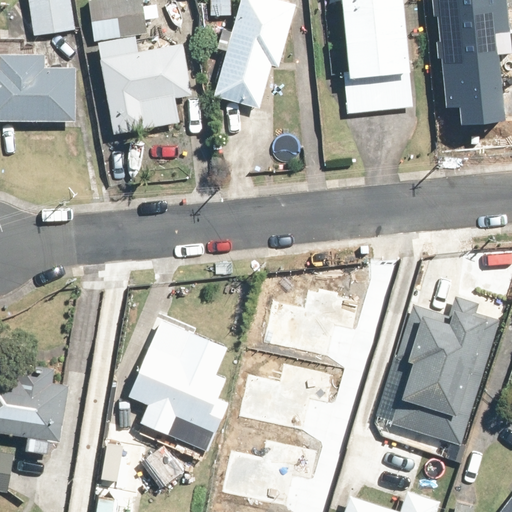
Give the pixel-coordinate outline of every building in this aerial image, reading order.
[(67,0),(23,0),(29,37),(72,30),(67,0)] [(136,0),(90,0),(84,1),(91,43),(143,34),(136,0)] [(266,66),(273,68),(289,7),(263,0),(235,0),(207,97),(255,110),(266,66)] [(332,0),(343,114),(409,108),(398,0),(332,0)] [(436,0),(446,107),(459,106),(461,125),(503,121),(497,53),(511,52),(506,0),(436,0)] [(186,97),(178,46),(132,54),(130,38),(91,45),(107,136),(174,125),(170,99),(186,97)] [(0,122),(70,123),(70,70),(40,70),(40,58),(0,57),(0,122)] [(266,269),(267,289),(313,287),(312,267),(266,269)] [(272,299),(262,340),(323,355),(331,323),(350,328),(357,301),(308,289),(303,307),(272,299)] [(459,436),(496,320),(459,309),(455,319),(417,307),(403,351),(417,356),(398,418),(459,436)] [(121,396),(141,405),(133,424),(161,436),(170,417),(210,434),(223,404),(211,399),(219,378),(210,374),(221,347),(183,331),(174,352),(145,339),(121,396)] [(64,386),(47,383),(49,369),(15,363),(13,378),(0,376),(0,434),(55,443),(64,386)] [(248,373),(238,414),(299,429),(307,398),(326,402),(333,375),(284,363),(279,381),(248,373)] [(131,511),(137,480),(129,479),(136,440),(104,434),(90,511),(131,511)] [(233,452),(223,492),(284,507),(292,476),(311,481),(318,453),(269,441),(264,460),(233,452)] [(166,442),(147,459),(167,482),(186,465),(166,442)] [(20,447),(0,445),(0,483),(16,485),(20,447)] [(511,511),(511,487),(492,511),(511,511)] [(343,495),(337,511),(430,511),(434,501),(401,490),(394,511),(343,495)]
